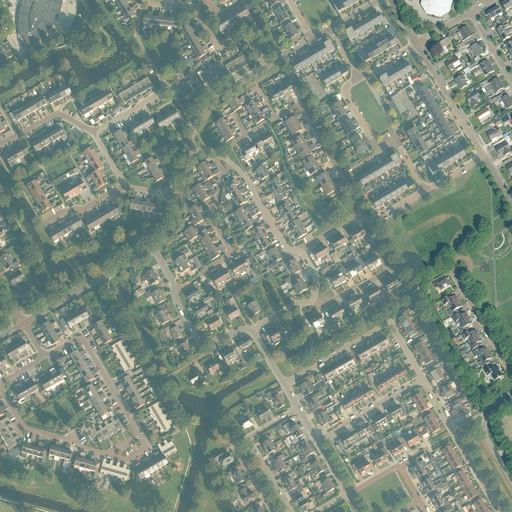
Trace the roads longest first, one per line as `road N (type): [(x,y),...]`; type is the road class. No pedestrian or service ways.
road 1 (residential): [(361,213),(297,105),(234,141),(224,157)]
road 2 (residential): [(284,383),(390,322),(422,380)]
road 3 (residential): [(172,285),(230,250),(212,216),(228,160)]
road 4 (residential): [(139,433),(81,337),(43,358)]
road 5 (residential): [(422,380),(499,511)]
road 6 (residential): [(154,247),(24,323)]
road 7 (residential): [(0,387),(21,425),(73,435),(80,448),(105,454)]
road 8 (tertiary): [(482,157),(416,44)]
road 9 (residential): [(317,441),(422,380)]
